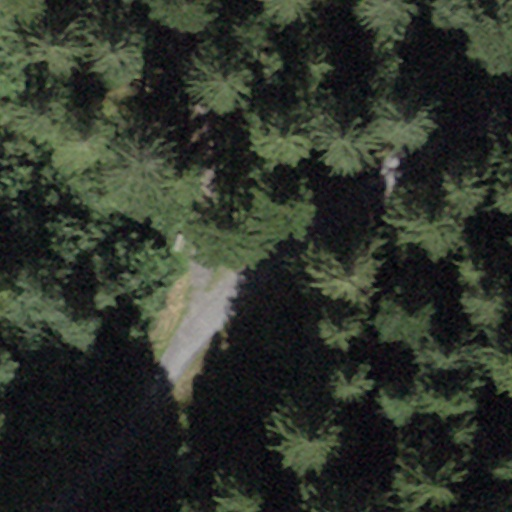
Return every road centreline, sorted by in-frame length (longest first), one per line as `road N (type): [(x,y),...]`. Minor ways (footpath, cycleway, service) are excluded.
road 1 (track): [(190,305),(377,166),(511,112)]
road 2 (track): [(120,439),(190,305)]
